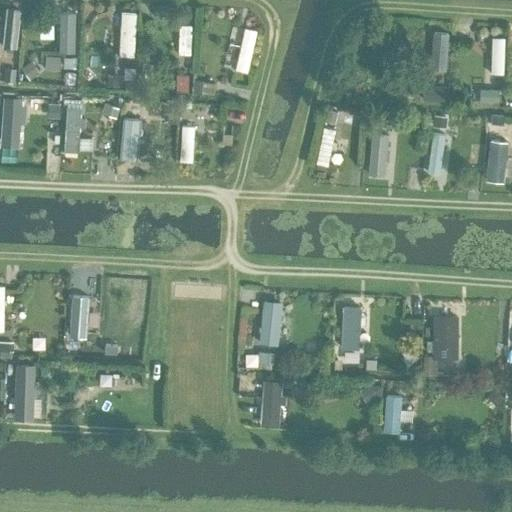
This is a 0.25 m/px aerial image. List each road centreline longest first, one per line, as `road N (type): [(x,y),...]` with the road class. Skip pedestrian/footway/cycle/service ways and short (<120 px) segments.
road 1 (track): [(511,208),(0,183)]
road 2 (track): [(0,258),(200,269),(230,257),(233,195),(278,35),(253,0)]
road 3 (track): [(511,287),(264,273),(230,257),(231,442)]
road 4 (track): [(511,14),(370,6),(345,19),(327,54),(293,180),(276,197)]
road 5 (track): [(231,442),(511,456)]
road 6 (track): [(231,442),(0,429)]
